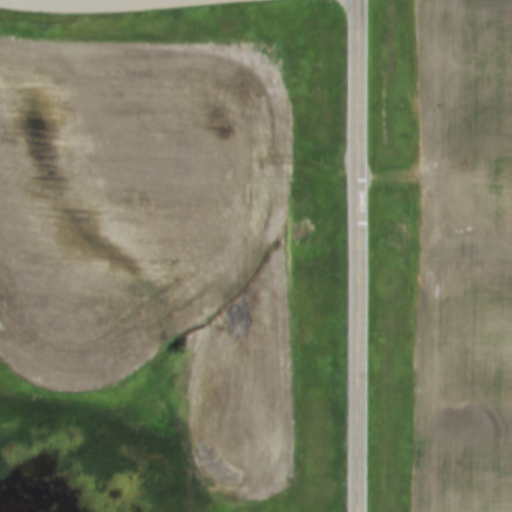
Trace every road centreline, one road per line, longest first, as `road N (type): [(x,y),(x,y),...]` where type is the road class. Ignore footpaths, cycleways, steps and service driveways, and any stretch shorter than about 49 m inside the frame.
road 1 (secondary): [(357,511),(359,0)]
road 2 (residential): [(154,0),(0,0)]
